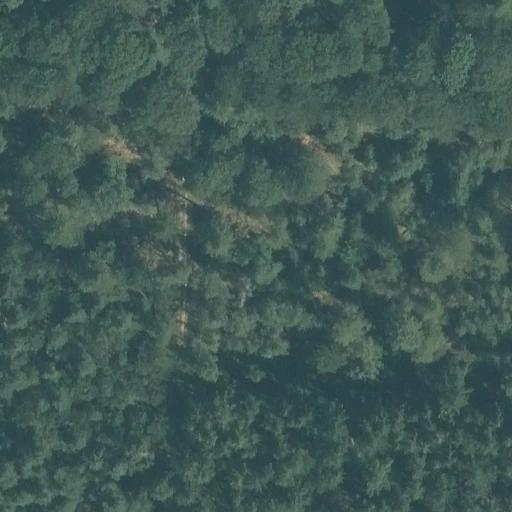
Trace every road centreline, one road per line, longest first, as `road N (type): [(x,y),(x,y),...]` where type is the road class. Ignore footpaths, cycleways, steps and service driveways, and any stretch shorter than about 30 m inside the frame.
road 1 (track): [(511,60),(0,39)]
road 2 (track): [(198,48),(159,511)]
